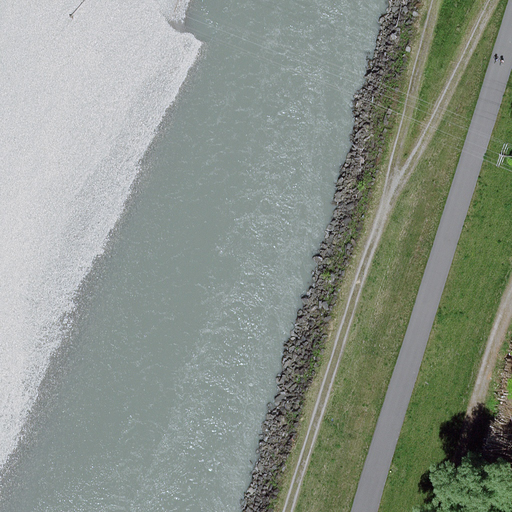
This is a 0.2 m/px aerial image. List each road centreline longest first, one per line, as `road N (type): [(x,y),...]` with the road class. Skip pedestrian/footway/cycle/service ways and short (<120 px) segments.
road 1 (track): [(298,511),(452,0)]
road 2 (track): [(511,297),(439,511)]
road 3 (track): [(395,187),(493,0)]
